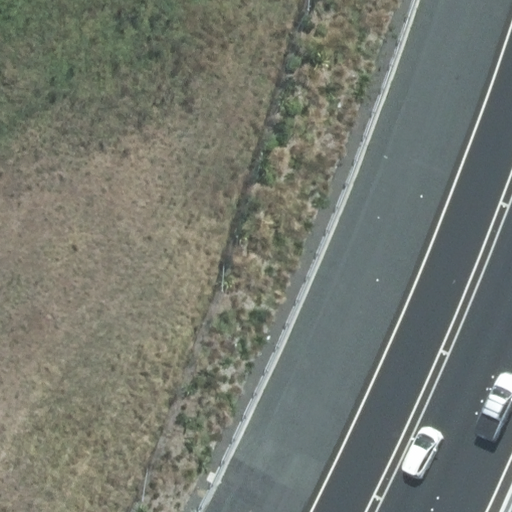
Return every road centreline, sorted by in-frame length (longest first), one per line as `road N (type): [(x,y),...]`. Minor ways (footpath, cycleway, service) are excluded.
road 1 (track): [(251,0),(207,185),(13,511)]
road 2 (motorway): [(445,511),(511,348)]
